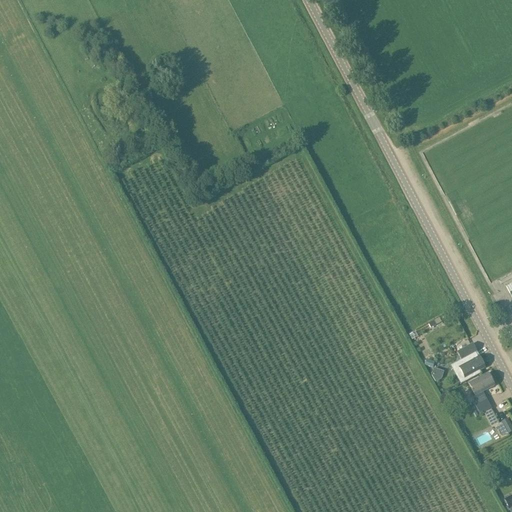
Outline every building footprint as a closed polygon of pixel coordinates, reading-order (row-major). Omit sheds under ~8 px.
[(497,312),(501,320),(508,317),(503,308),(497,312)] [(457,352),(457,353),(461,361),(478,353),(473,344),(457,352)] [(466,381),(481,374),(479,371),(485,368),(480,357),(463,366),(459,368),(466,381)] [(488,374),(469,384),(476,397),(477,400),(473,402),(480,415),(492,410),(483,393),(483,392),(494,386),(488,374)] [(511,432),(511,428),(508,419),(501,422),(501,423),(495,426),(501,437),(507,434),(507,435),(511,432)]
